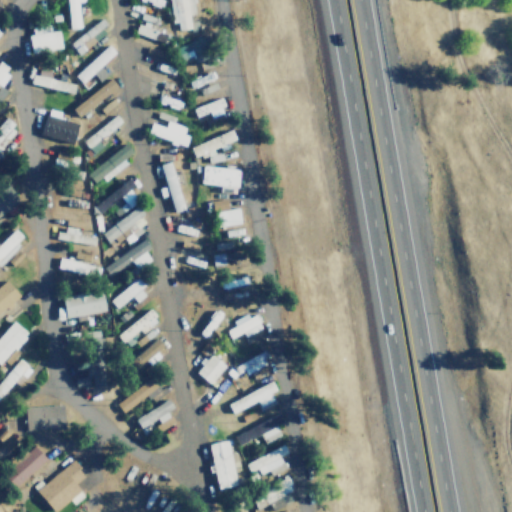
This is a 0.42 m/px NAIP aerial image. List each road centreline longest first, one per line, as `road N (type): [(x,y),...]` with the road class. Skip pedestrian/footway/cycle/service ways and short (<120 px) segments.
road 1 (residential): [(114,0),(205,511),(293,430),(219,0)]
road 2 (residential): [(22,0),(14,41),(63,383),(113,439),(197,477)]
road 3 (motorway): [(330,0),(420,511)]
road 4 (motorway): [(447,511),(360,0)]
